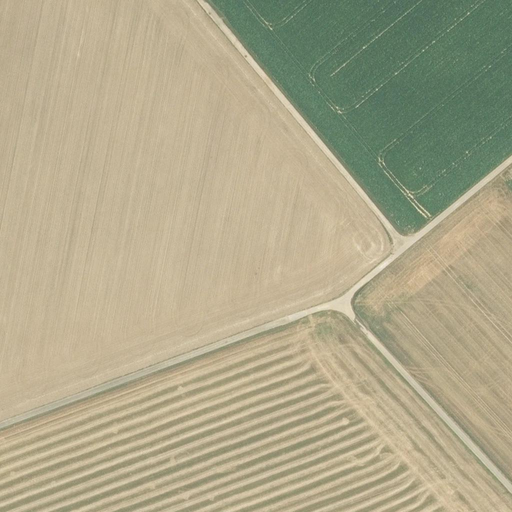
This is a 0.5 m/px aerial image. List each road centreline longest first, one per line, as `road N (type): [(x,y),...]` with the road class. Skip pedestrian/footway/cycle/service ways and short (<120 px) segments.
road 1 (track): [(341,303),(0,427)]
road 2 (track): [(405,248),(208,0)]
road 3 (track): [(341,303),(511,489)]
road 4 (track): [(511,160),(341,303)]
